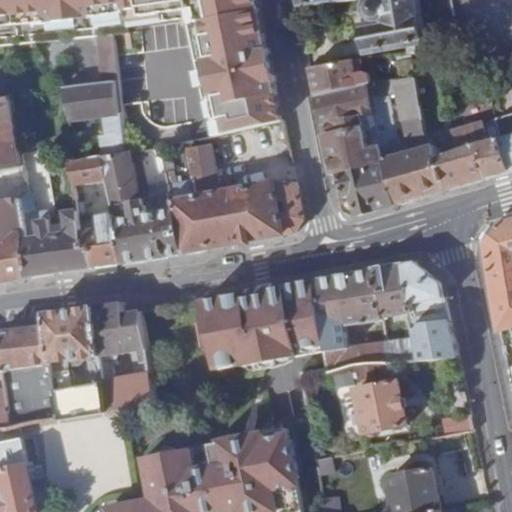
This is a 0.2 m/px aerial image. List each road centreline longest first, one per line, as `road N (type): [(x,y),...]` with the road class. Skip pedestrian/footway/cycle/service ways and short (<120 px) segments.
road 1 (secondary): [(0,305),(261,266),(330,247)]
road 2 (residential): [(452,212),(511,495)]
road 3 (residential): [(330,247),(275,0)]
road 4 (residential): [(330,247),(452,212)]
